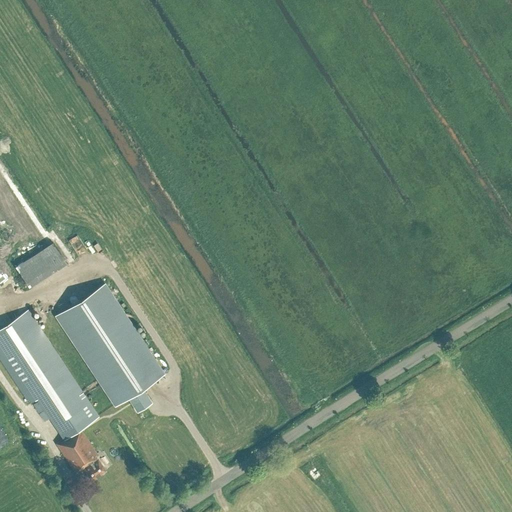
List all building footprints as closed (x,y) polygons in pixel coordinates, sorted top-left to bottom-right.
[(87,229),(79,233),(88,250),(95,246),(87,229)] [(27,256),(40,279),(79,257),(66,234),(27,256)] [(0,281),(4,288),(17,281),(0,250),(0,281)] [(165,372),(105,281),(54,315),(114,406),(127,397),(136,411),(152,401),(142,387),(165,372)] [(81,389),(80,389),(27,309),(0,326),(0,358),(29,402),(37,397),(63,438),(56,443),(74,471),(82,466),(90,479),(100,472),(101,473),(103,471),(104,470),(105,469),(96,455),(97,454),(80,427),(97,416),(90,404),(91,404),(81,389)]
